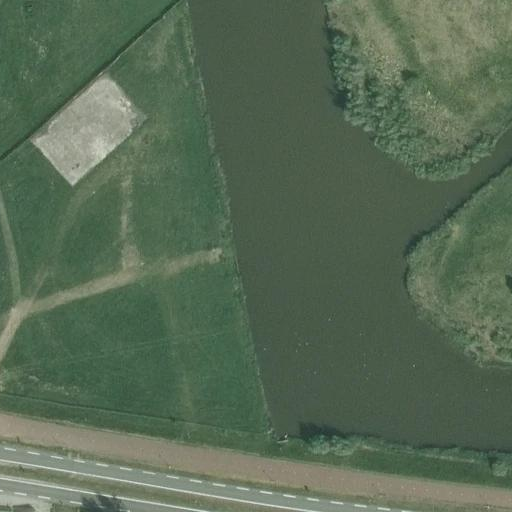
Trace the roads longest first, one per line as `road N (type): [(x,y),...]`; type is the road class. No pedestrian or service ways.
road 1 (secondary): [(363,511),(0,454)]
road 2 (secondary): [(0,485),(167,511)]
